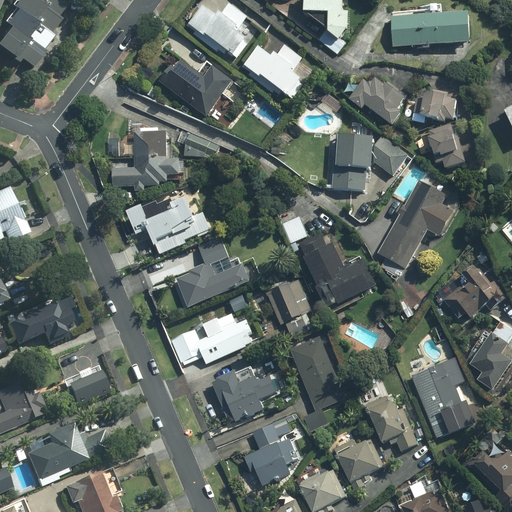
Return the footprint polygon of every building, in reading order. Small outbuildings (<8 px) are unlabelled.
[(21,63),(25,58),(38,69),(53,52),(51,50),(60,39),(56,35),(68,20),(63,17),(74,4),(69,0),(26,0),(20,9),(24,12),(13,26),(17,30),(2,47),(21,63)] [(348,0),(310,0),(310,12),(337,12),(336,32),(344,39),(354,29),(354,11),(349,11),(348,0)] [(254,36),(243,28),(251,17),(233,4),(224,16),(209,5),(195,25),(240,56),(254,36)] [(475,12),(395,17),(397,47),(477,42),(475,12)] [(308,78),(297,70),(305,59),(287,46),(278,58),(263,47),(249,67),(294,98),(308,78)] [(176,66),(164,82),(211,117),(238,81),(219,66),(210,77),(186,59),(179,69),(176,66)] [(381,79),(376,86),(368,80),(353,99),(367,109),(370,105),(397,126),(408,112),(403,108),(409,99),(381,79)] [(421,100),(417,113),(456,120),(461,100),(452,98),(453,94),(438,90),(421,100)] [(458,125),(434,132),(440,155),(447,153),(451,167),(472,162),(466,139),(462,140),(458,125)] [(139,133),(140,168),(116,169),(117,187),(138,186),(139,192),(150,191),(149,186),(165,185),(165,181),(173,181),(173,176),(186,175),(185,159),(172,159),(171,131),(139,133)] [(186,157),(219,159),(224,147),(188,132),(183,144),(187,146),(186,157)] [(374,137),(340,135),(337,189),(370,191),(374,137)] [(412,155),(386,137),(373,156),(399,174),(412,155)] [(0,241),(31,228),(14,187),(0,193),(0,241)] [(448,203),(418,187),(382,254),(411,270),(433,230),(446,237),(460,212),(447,205),(448,203)] [(142,235),(154,230),(163,253),(213,230),(207,214),(201,216),(193,197),(178,203),(181,211),(155,221),(149,206),(133,213),(142,235)] [(312,236),(302,215),(286,223),(297,244),(312,236)] [(324,234),(303,243),(309,256),(306,257),(330,310),(382,287),(369,259),(348,268),(337,243),(330,246),(324,234)] [(215,265),(181,279),(192,308),(256,281),(249,265),(220,276),(215,265)] [(480,267),(469,276),(473,281),(447,301),(465,324),(488,305),(493,311),(510,297),(498,281),(493,285),(480,267)] [(0,296),(9,292),(0,272),(0,296)] [(304,281),(273,294),(285,324),(316,311),(304,281)] [(66,320),(62,322),(55,306),(15,322),(23,341),(47,331),(52,343),(72,335),(66,320)] [(244,323),(202,340),(211,363),(253,346),(244,323)] [(511,366),(511,359),(505,355),(511,343),(495,333),(475,365),(486,372),(481,380),(497,390),(511,366)] [(0,354),(11,350),(5,338),(0,339),(0,354)] [(325,338),(294,350),(320,412),(350,399),(325,338)] [(450,363),(415,376),(439,438),(474,425),(450,363)] [(106,370),(72,385),(81,407),(115,392),(106,370)] [(233,425),(271,410),(266,398),(282,391),(276,377),(265,381),(263,377),(246,383),(241,372),(216,382),(233,425)] [(0,415),(0,434),(51,413),(40,387),(31,390),(27,381),(0,391),(0,395),(7,413),(0,415)] [(373,411),(386,442),(398,437),(404,451),(423,443),(408,409),(404,411),(399,400),(373,411)] [(295,431),(291,419),(256,433),(263,452),(250,457),(256,473),(261,471),(267,487),(297,475),(282,436),(295,431)] [(42,479),(84,461),(85,464),(117,451),(108,430),(85,440),(77,422),(50,433),(55,444),(31,454),(42,479)] [(388,466),(375,439),(343,455),(357,482),(388,466)] [(487,451),(474,464),(505,492),(497,500),(509,511),(511,511),(511,453),(501,464),(487,451)] [(11,467),(0,471),(0,494),(19,487),(11,467)] [(318,511),(349,497),(336,471),(305,486),(317,511),(318,511)] [(76,504),(80,502),(84,511),(117,511),(125,509),(119,495),(115,497),(104,472),(69,486),(76,504)] [(455,511),(448,493),(441,496),(439,490),(407,503),(410,511),(455,511)] [(277,511),(276,511),(306,511),(300,500),(277,511)] [(505,511),(503,508),(493,511),(488,511),(484,501),(470,508),(471,511),(505,511)]
